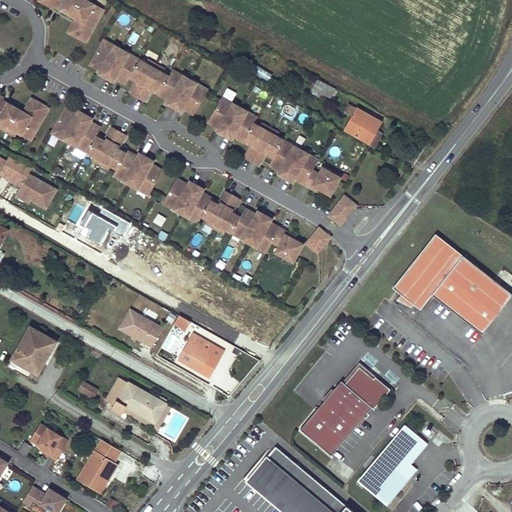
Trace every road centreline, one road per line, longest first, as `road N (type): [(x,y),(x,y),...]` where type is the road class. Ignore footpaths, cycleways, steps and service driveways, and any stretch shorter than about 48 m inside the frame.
road 1 (secondary): [(233,421),(511,68)]
road 2 (residential): [(233,421),(0,287)]
road 3 (residential): [(183,480),(52,398)]
